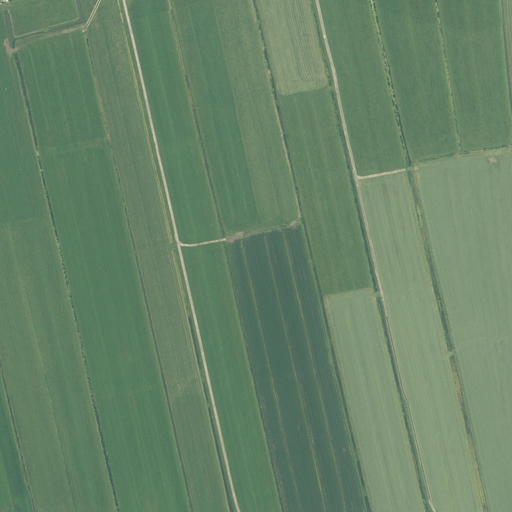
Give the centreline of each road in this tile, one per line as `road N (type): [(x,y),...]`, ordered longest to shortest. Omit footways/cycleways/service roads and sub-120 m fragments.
road 1 (track): [(434,511),(316,0)]
road 2 (track): [(238,511),(123,0)]
